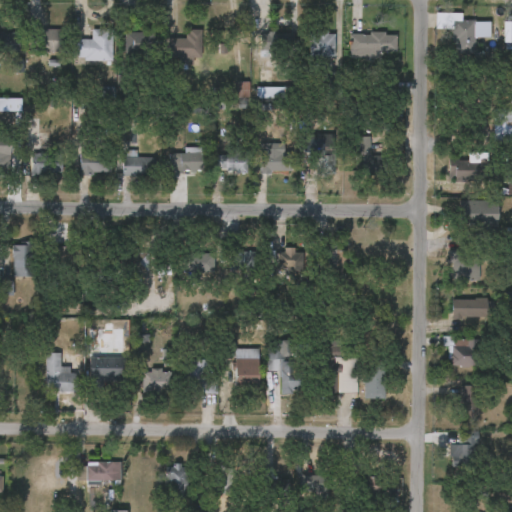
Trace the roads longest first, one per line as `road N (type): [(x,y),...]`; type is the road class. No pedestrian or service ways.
road 1 (residential): [(413,0),(417,511)]
road 2 (residential): [(0,430),(417,435)]
road 3 (residential): [(0,205),(416,216)]
